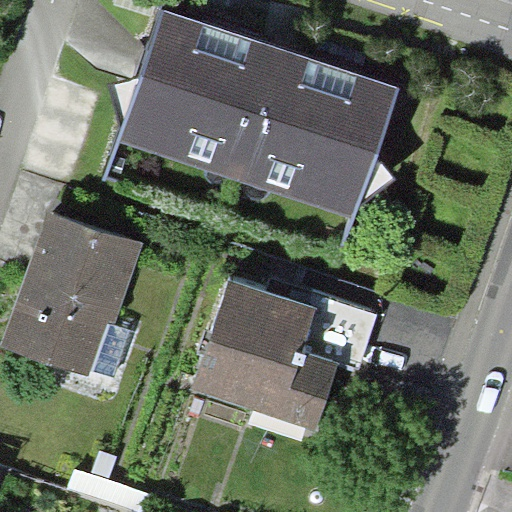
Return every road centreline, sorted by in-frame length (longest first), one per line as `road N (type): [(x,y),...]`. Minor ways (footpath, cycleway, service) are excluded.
road 1 (residential): [(511,295),(438,511)]
road 2 (residential): [(56,0),(0,163)]
